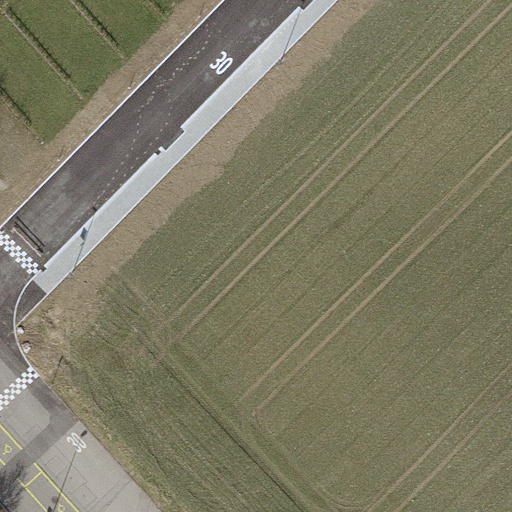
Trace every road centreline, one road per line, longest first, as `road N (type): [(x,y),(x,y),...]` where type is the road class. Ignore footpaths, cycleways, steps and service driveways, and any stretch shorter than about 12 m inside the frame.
road 1 (unclassified): [(0,271),(266,0)]
road 2 (residential): [(0,371),(129,511)]
